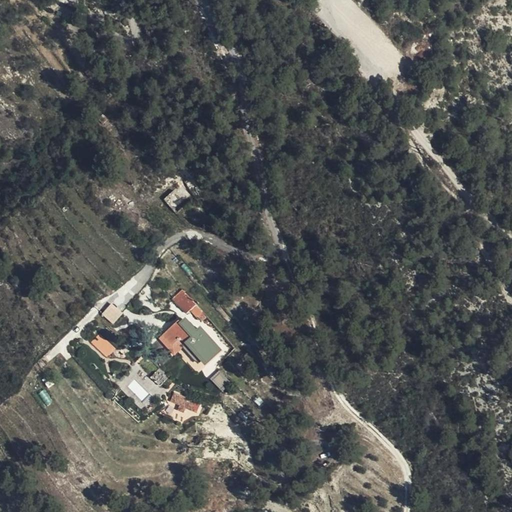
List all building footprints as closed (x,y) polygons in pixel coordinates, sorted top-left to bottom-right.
[(163,200),(173,210),(190,195),(180,184),(163,200)] [(192,309),(202,299),(188,284),(178,293),(192,309)] [(186,315),(168,329),(179,342),(190,335),(193,339),(210,360),(226,346),(207,322),(202,326),(194,318),(191,321),(186,315)] [(179,342),(168,329),(163,334),(179,351),(193,339),(190,335),(179,342)] [(99,333),(90,342),(107,358),(116,348),(99,333)] [(222,388),(227,381),(220,376),(215,384),(222,388)] [(209,397),(181,384),(177,393),(187,397),(186,401),(194,404),(194,402),(205,407),(209,397)]
